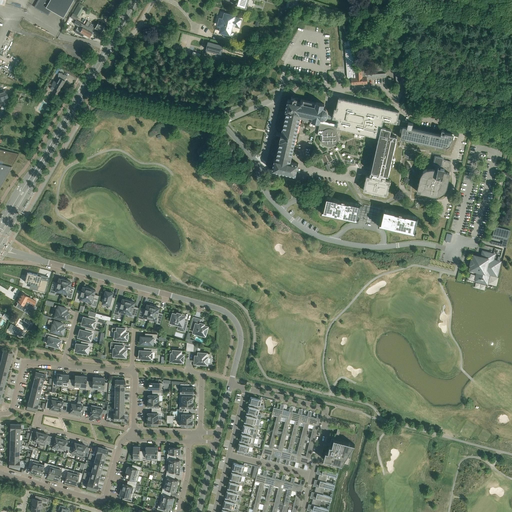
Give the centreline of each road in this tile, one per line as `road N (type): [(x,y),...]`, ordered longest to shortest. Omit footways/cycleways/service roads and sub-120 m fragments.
road 1 (unclassified): [(277,97),(291,78),(377,87),(403,111),(462,128),(441,216)]
road 2 (residential): [(232,380),(240,335),(230,316),(37,260)]
road 3 (residential): [(132,430),(36,417),(39,426),(118,448)]
road 4 (secondary): [(0,241),(85,87)]
road 5 (secondary): [(85,87),(0,224)]
road 6 (residential): [(0,472),(97,501),(118,448)]
road 7 (residential): [(311,477),(326,409),(245,390)]
road 8 (unclassified): [(221,122),(85,87)]
road 9 (track): [(511,454),(381,419)]
